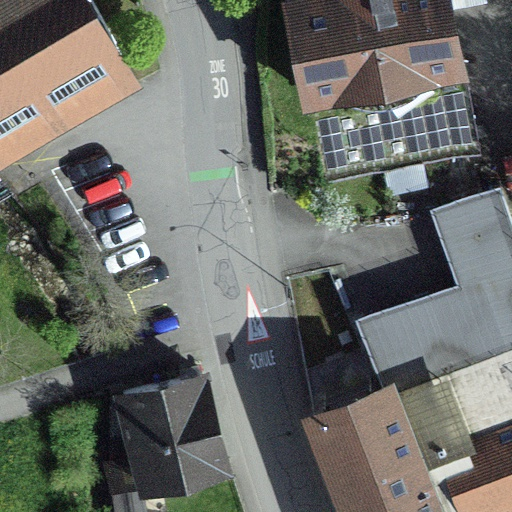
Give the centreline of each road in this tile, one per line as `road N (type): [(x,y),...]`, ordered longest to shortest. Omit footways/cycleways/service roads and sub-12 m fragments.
road 1 (residential): [(196,0),(238,317)]
road 2 (residential): [(0,397),(238,317)]
road 3 (residential): [(238,317),(294,511)]
